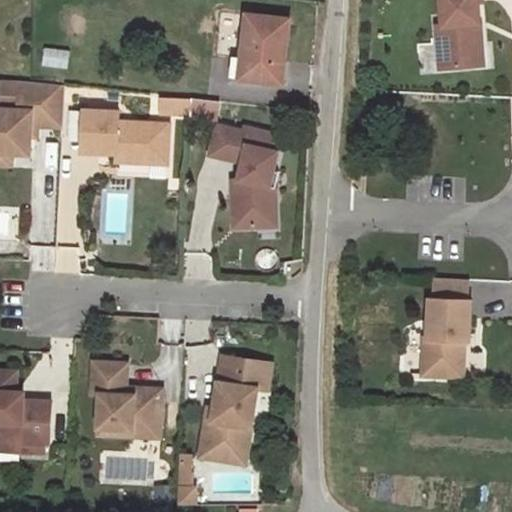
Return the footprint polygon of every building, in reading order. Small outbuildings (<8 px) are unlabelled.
[(437,25),(439,46),(445,46),(447,68),(479,65),(476,24),(481,23),(478,0),(441,0),(443,25),(437,25)] [(283,82),(290,19),(247,14),(242,57),(240,77),(283,82)] [(481,23),(476,24),(479,65),(484,65),(481,23)] [(420,44),(422,73),(434,72),(432,43),(420,44)] [(68,68),(70,50),(44,47),(42,64),(68,68)] [(240,77),(242,57),(233,56),(231,76),(240,77)] [(20,81),(2,80),(1,108),(19,109),(20,81)] [(1,108),(0,107),(0,151),(12,152),(31,153),(32,136),(32,125),(38,125),(63,127),(65,85),(33,82),(20,81),(19,109),(1,108)] [(192,99),(160,97),(159,113),(191,114),(192,99)] [(212,101),(194,99),(192,115),(210,117),(212,101)] [(120,112),(84,109),(82,151),(117,153),(117,151),(144,153),(144,155),(154,163),(167,163),(169,124),(119,122),(120,112)] [(243,131),(217,125),(210,154),(243,162),(239,180),(239,191),(233,192),(234,227),(256,226),(256,213),(271,213),(270,186),(273,170),(280,139),(268,137),(269,133),(244,127),(243,131)] [(12,152),(0,151),(0,164),(12,165),(12,152)] [(117,151),(117,153),(117,161),(154,163),(144,155),(144,153),(117,151)] [(271,213),(256,213),(256,226),(277,225),(275,187),(279,171),(273,170),(270,186),(271,213)] [(434,278),(434,298),(469,300),(469,279),(434,278)] [(425,337),(423,375),(464,377),(465,340),(470,340),(471,300),(469,300),(434,298),(431,298),(429,337),(425,337)] [(272,362),(223,355),(215,406),(213,419),(219,420),(215,451),(247,456),(258,387),(268,389),(272,362)] [(127,363),(94,361),(92,393),(100,393),(98,426),(132,428),(132,435),(159,437),(162,389),(133,387),(133,394),(125,394),(125,387),(127,363)] [(18,370),(0,369),(0,439),(21,441),(21,451),(44,452),(45,441),(50,442),(52,401),(25,399),(17,391),(18,370)] [(215,406),(208,405),(206,418),(213,419),(215,406)] [(213,419),(206,418),(200,456),(246,463),(247,456),(215,451),(219,420),(213,419)] [(132,428),(98,426),(98,433),(132,435),(132,428)] [(21,441),(0,439),(0,449),(21,451),(21,441)] [(192,455),(181,455),(180,473),(191,473),(192,455)] [(191,473),(180,473),(179,505),(196,505),(197,486),(193,486),(193,473),(191,473)] [(174,487),(156,487),(156,502),(174,502),(174,487)]
